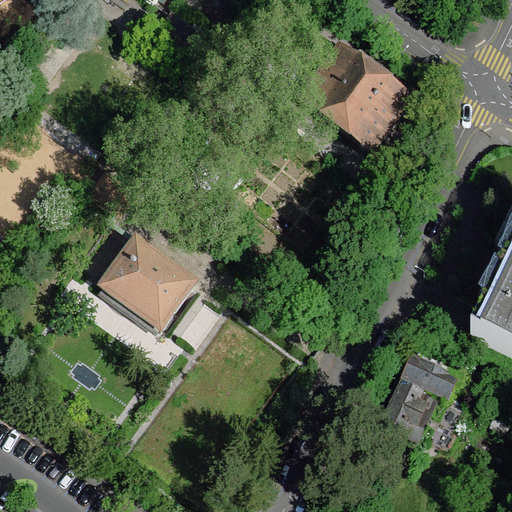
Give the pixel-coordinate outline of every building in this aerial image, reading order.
[(192,33),(172,18),(162,32),(179,44),(191,63),(210,51),(199,36),(201,33),(195,29),(192,33)] [(333,76),(343,63),(322,47),(313,60),(333,76)] [(402,104),(343,63),(333,76),(312,105),(373,147),(402,104)] [(133,196),(107,178),(90,200),(116,220),(133,196)] [(188,199),(176,215),(186,223),(198,207),(188,199)] [(196,289),(138,246),(104,293),(162,334),(196,289)] [(511,255),(485,313),(489,315),(485,325),(477,342),(511,358),(511,255)] [(407,385),(440,401),(448,404),(459,382),(416,362),(407,385)] [(440,401),(407,385),(385,430),(419,445),(440,401)]
